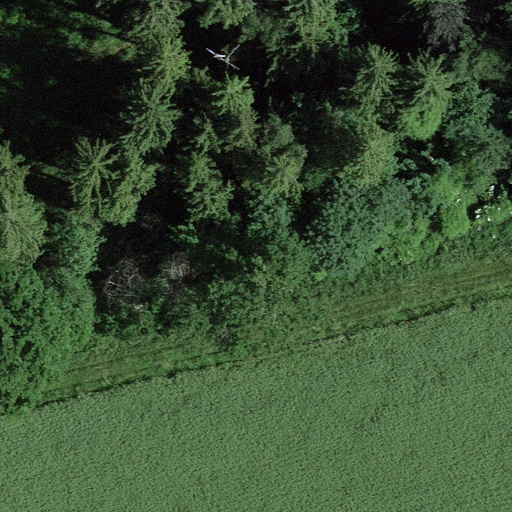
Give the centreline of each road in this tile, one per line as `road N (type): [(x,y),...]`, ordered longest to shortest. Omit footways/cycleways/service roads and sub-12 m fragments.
road 1 (track): [(0,398),(511,293)]
road 2 (track): [(382,0),(511,156)]
